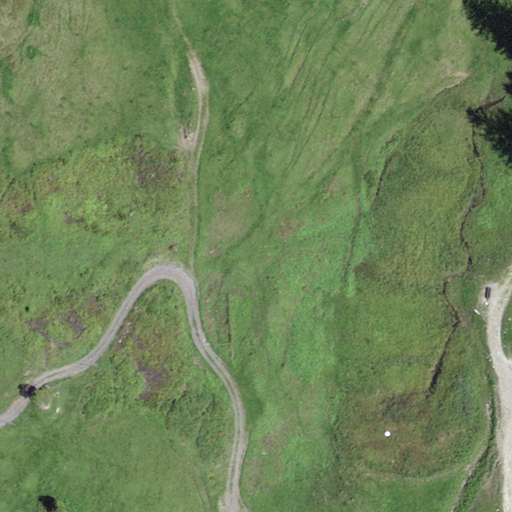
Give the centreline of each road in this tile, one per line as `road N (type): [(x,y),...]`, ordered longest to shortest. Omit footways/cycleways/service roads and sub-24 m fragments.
road 1 (track): [(176,0),(197,65),(203,121),(187,273)]
road 2 (track): [(187,273),(198,335),(241,397),(231,511)]
road 3 (track): [(0,420),(46,379),(79,370),(148,281),(187,273)]
road 4 (track): [(511,501),(494,315),(511,274)]
